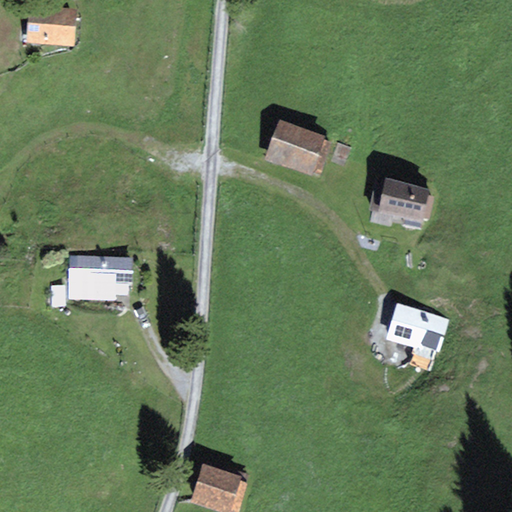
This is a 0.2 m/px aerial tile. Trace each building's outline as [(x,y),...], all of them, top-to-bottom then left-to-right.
[(77,9),(29,5),(26,42),(74,46),(77,9)] [(331,139),(279,120),(265,160),(318,178),(331,139)] [(433,191),(387,179),(378,212),(403,219),(401,224),(423,230),(433,191)] [(133,257),(70,256),(69,299),(116,300),(116,286),(132,286),(133,257)] [(434,315),(396,303),(385,339),(423,351),(427,338),(437,340),(443,320),(434,317),(434,315)] [(237,511),(249,475),(204,461),(191,503),(218,511),(237,511)]
